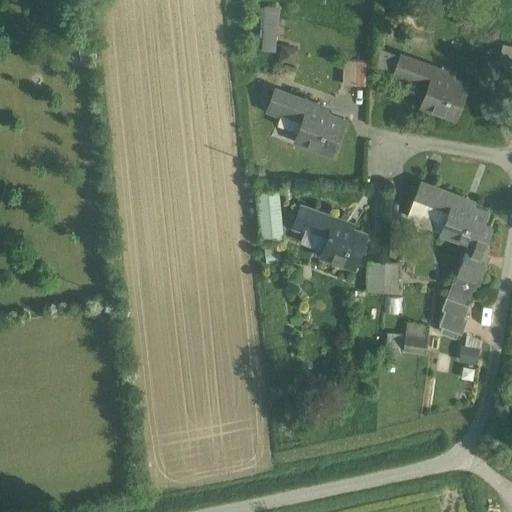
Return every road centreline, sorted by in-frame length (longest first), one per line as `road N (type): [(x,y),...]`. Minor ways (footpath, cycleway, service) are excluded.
road 1 (unclassified): [(237,511),(457,463),(485,404),(511,248)]
road 2 (unclassified): [(511,160),(393,143)]
